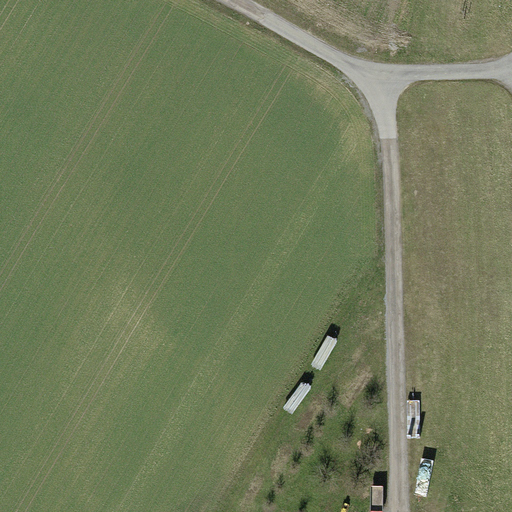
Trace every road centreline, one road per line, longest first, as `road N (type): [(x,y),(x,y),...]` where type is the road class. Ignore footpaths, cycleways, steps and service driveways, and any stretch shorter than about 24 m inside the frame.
road 1 (track): [(379,73),(390,131),(402,511)]
road 2 (track): [(511,71),(379,73),(230,0)]
